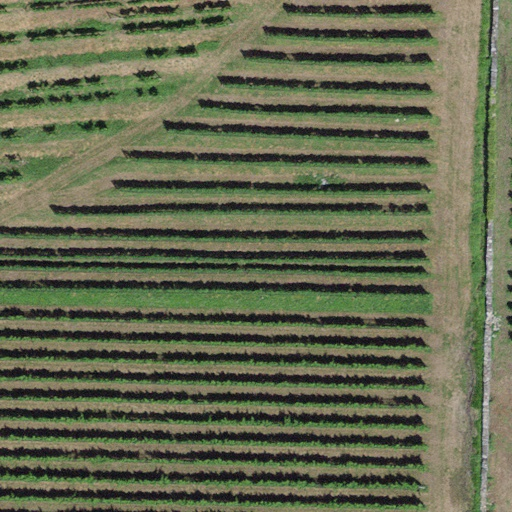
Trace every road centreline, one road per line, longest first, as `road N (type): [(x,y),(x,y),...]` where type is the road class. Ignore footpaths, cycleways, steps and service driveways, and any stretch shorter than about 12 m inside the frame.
road 1 (track): [(465,0),(443,511)]
road 2 (track): [(0,213),(137,135),(272,0)]
